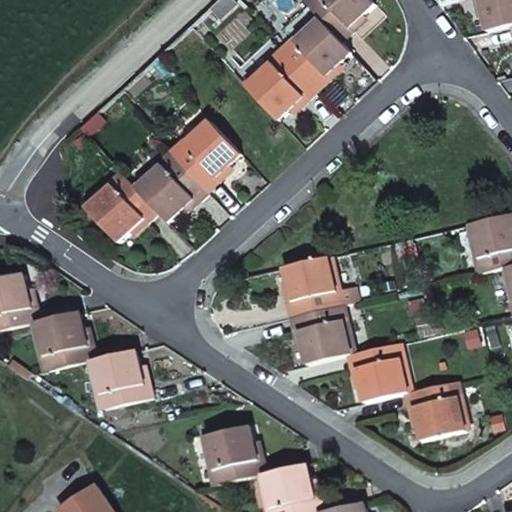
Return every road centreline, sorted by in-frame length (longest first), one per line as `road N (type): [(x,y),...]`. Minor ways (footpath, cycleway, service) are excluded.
road 1 (residential): [(149,314),(426,505),(453,506),(511,465)]
road 2 (residential): [(397,89),(149,314)]
road 3 (residential): [(28,219),(60,132),(199,0)]
road 4 (residential): [(28,219),(47,244),(149,314)]
road 5 (residential): [(511,123),(470,69),(430,70),(397,89)]
